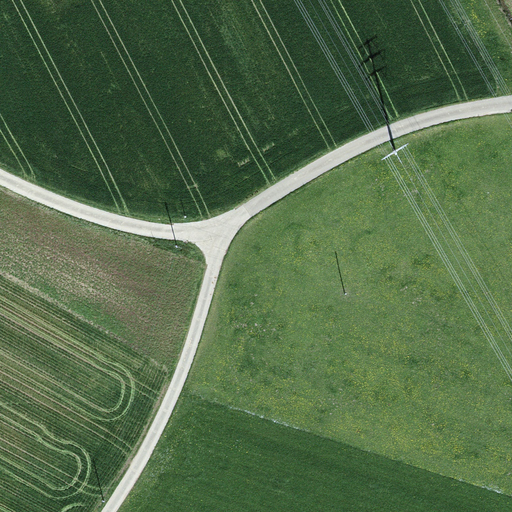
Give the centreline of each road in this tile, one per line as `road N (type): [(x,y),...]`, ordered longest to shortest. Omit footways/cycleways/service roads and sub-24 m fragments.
road 1 (unclassified): [(217,225),(389,132),(511,103)]
road 2 (unclassified): [(217,225),(213,268),(184,364),(108,511)]
road 3 (unclassified): [(0,175),(131,225),(217,225)]
